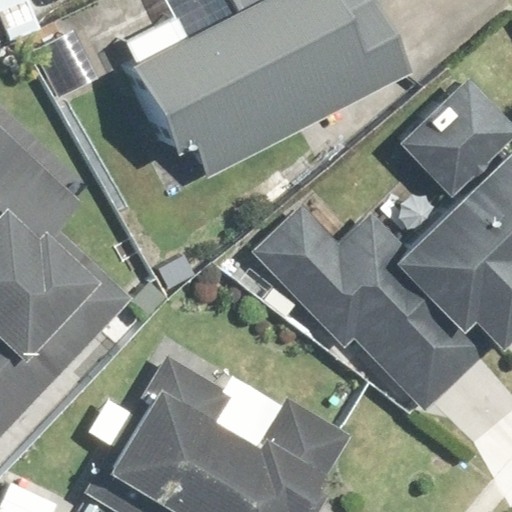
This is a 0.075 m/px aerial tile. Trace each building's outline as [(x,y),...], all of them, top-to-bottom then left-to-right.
[(128,34),(137,54),(120,62),(159,144),(176,136),(180,146),(196,139),(208,164),(414,67),(383,0),(224,0),(230,12),(187,32),(177,11),(128,34)] [(447,194),(511,129),(511,120),(465,73),(395,145),(447,194)] [(83,195),(0,119),(0,428),(6,434),(133,295),(57,224),(83,195)] [(301,196),(251,245),(347,345),(356,335),(423,406),(499,332),(504,336),(511,328),(511,149),(408,244),(373,209),(343,238),(301,196)] [(120,445),(109,464),(188,511),(331,511),(324,507),(332,493),(321,485),(351,432),(289,395),(287,401),(234,369),(225,384),(174,353),(137,416),(106,398),(89,427),(120,445)]
